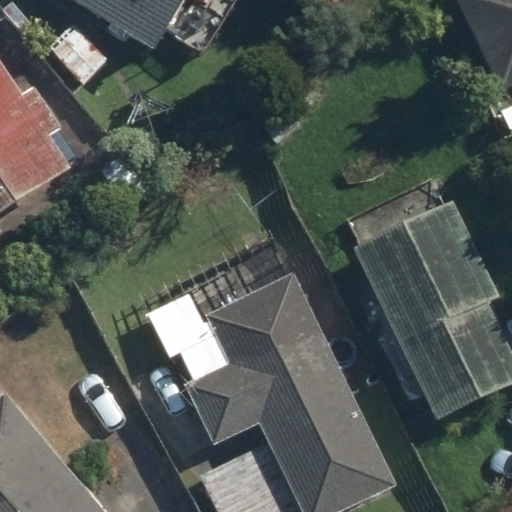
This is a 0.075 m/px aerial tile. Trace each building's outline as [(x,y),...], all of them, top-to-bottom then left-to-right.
[(81,0),(176,54),(206,0),(81,0)] [(511,0),(449,0),(508,111),(511,109),(511,0)] [(31,97),(0,50),(0,229),(89,170),(73,145),(86,137),(51,84),(31,97)] [(511,285),(469,197),(364,248),(450,426),(511,395),(511,315),(504,298),(511,293),(511,285)] [(188,358),(232,448),(273,427),(315,511),(354,511),(409,485),(301,267),(215,309),(207,293),(153,320),(174,364),(188,358)] [(128,511),(17,386),(0,401),(0,511),(128,511)]
